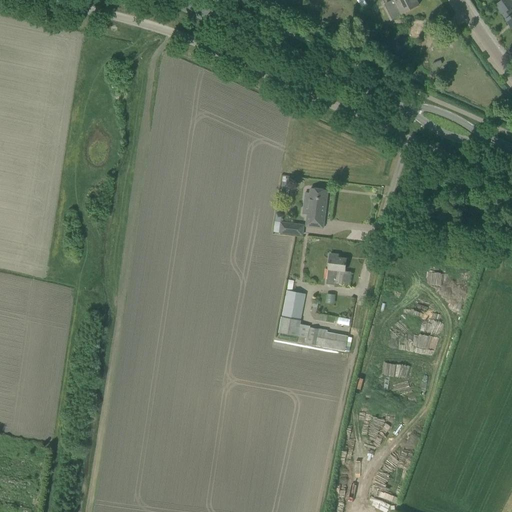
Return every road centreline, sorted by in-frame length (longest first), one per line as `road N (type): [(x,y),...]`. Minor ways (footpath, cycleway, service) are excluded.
road 1 (unclassified): [(406,142),(166,30),(35,0)]
road 2 (secondary): [(395,101),(172,0)]
road 3 (residential): [(360,292),(406,142)]
road 4 (secondary): [(395,101),(441,132),(511,160)]
road 5 (secondary): [(511,148),(444,112),(395,101)]
